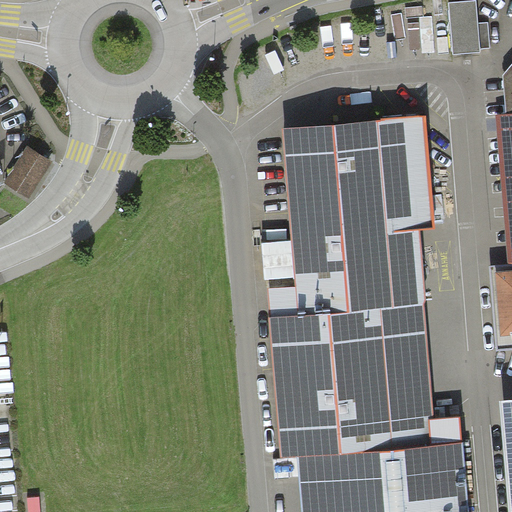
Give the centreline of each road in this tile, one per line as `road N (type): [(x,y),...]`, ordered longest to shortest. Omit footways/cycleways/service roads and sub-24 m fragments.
road 1 (unclassified): [(246,331),(226,149),(162,91)]
road 2 (unclassified): [(246,331),(260,511)]
